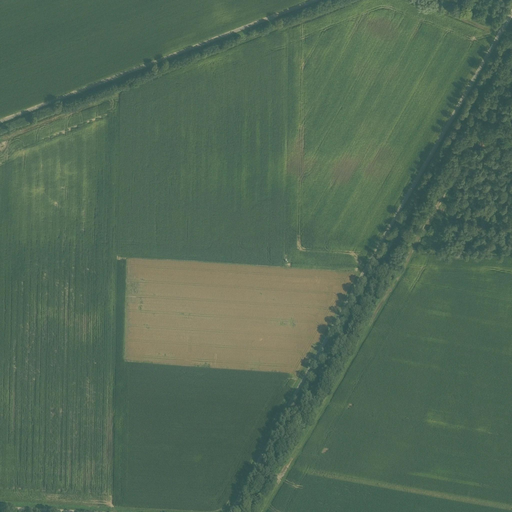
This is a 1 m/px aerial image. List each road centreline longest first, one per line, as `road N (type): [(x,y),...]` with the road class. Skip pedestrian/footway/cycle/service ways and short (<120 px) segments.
road 1 (unclassified): [(511,10),(233,511)]
road 2 (unclassified): [(0,120),(313,0)]
road 3 (track): [(511,72),(395,279)]
